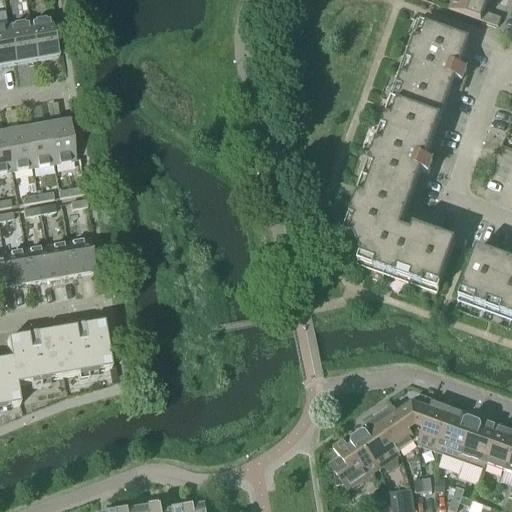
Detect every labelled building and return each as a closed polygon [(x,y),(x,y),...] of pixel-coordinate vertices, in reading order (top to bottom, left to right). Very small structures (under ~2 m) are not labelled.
[(484,15),(488,3),(479,0),(452,0),(448,13),(497,31),(500,21),(484,15)] [(56,59),(50,20),(27,24),(34,63),(56,59)] [(34,63),(27,24),(6,27),(13,67),(34,63)] [(419,26),(390,105),(440,123),(452,90),(459,92),(461,84),(463,79),(466,72),(459,70),(469,44),(419,26)] [(0,68),(13,67),(6,27),(0,28),(0,68)] [(390,105),(362,183),(412,201),(421,176),(428,178),(430,171),(432,166),(435,158),(429,155),(440,123),(390,105)] [(74,164),(67,125),(46,128),(47,134),(52,168),(74,164)] [(52,168),(47,134),(46,128),(25,132),(31,171),(52,168)] [(31,171),(25,132),(3,136),(4,141),(10,175),(31,171)] [(0,176),(10,175),(4,141),(3,136),(0,136),(0,176)] [(403,227),(412,201),(362,183),(343,236),(352,240),(360,257),(357,267),(437,295),(455,245),(403,227)] [(58,202),(84,198),(83,191),(57,195),(58,202)] [(37,206),(53,204),(52,196),(36,199),(37,206)] [(21,209),(37,206),(36,199),(20,202),(21,209)] [(0,212),(10,211),(9,204),(0,205),(0,212)] [(70,214),(86,211),(85,204),(69,207),(70,214)] [(39,219),(55,217),(54,209),(38,212),(39,219)] [(24,222),(39,219),(38,212),(22,215),(24,222)] [(0,226),(13,224),(12,217),(0,218),(0,226)] [(71,279),(93,275),(88,243),(66,246),(71,279)] [(50,283),(71,279),(66,246),(44,250),(50,283)] [(28,286),(50,283),(44,250),(23,254),(28,286)] [(511,266),(476,253),(458,303),(511,322),(511,266)] [(7,290),(28,286),(23,254),(2,257),(7,290)] [(15,388),(109,372),(102,326),(6,343),(9,363),(0,364),(0,411),(18,408),(15,388)] [(418,443),(431,403),(418,399),(395,416),(413,444),(418,443)] [(434,454),(450,410),(431,403),(418,443),(416,447),(416,449),(434,456),(434,454)] [(413,444),(395,416),(390,409),(373,421),(397,456),(413,444)] [(458,463),(472,424),(466,422),(462,424),(461,426),(457,424),(461,414),(450,410),(434,454),(434,456),(451,462),(454,467),(457,468),(458,463)] [(399,459),(397,456),(373,421),(364,428),(370,437),(367,439),(366,437),(361,436),(355,440),(376,470),(376,471),(378,474),(379,473),(381,471),(388,475),(397,469),(396,460),(398,459),(398,460),(399,459)] [(483,467),(498,427),(487,424),(483,434),(479,432),(480,430),(478,427),(472,424),(458,463),(457,468),(461,469),(466,467),(482,473),(484,467),(483,467)] [(502,474),(511,446),(511,432),(498,427),(483,467),(484,467),(502,474)] [(376,470),(355,440),(350,444),(349,449),(350,450),(347,452),(341,443),(331,450),(338,460),(330,466),(334,490),(342,489),(347,497),(365,485),(374,483),(372,473),(376,471),(376,470)] [(511,477),(511,446),(502,474),(511,477)] [(422,495),(430,494),(429,482),(421,483),(422,495)] [(415,496),(422,495),(421,483),(413,484),(415,496)] [(459,505),(463,494),(455,491),(451,502),(459,505)] [(390,499),(383,504),(388,511),(392,511),(397,510),(398,511),(403,511),(401,495),(389,496),(388,497),(389,497),(390,499)] [(456,511),(459,505),(451,502),(447,511),(456,511)]
